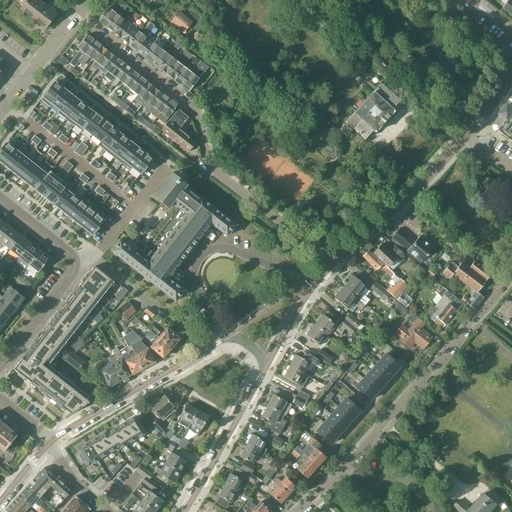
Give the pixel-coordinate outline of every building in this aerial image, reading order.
[(15,0),(22,6),(20,9),(45,29),(56,15),(54,12),(55,11),(53,9),(56,4),(51,0),(47,7),(41,3),(43,1),(41,0),(15,0)] [(119,0),(116,5),(120,8),(124,3),(120,0),(119,0)] [(506,15),(511,19),(511,0),(510,0),(503,8),(508,12),(506,15)] [(124,3),(120,8),(124,11),(128,6),(124,3)] [(98,21),(105,27),(117,12),(112,8),(111,10),(108,8),(98,21)] [(105,27),(113,33),(123,20),(119,17),(122,14),(118,10),(117,12),(105,27)] [(192,22),(179,12),(171,22),(184,33),(192,22)] [(113,33),(120,39),(132,24),(128,21),(127,23),(123,20),(113,33)] [(120,39),(128,45),(138,32),(134,29),(137,26),(133,23),(132,24),(120,39)] [(147,36),(150,32),(154,26),(150,23),(141,34),(138,32),(128,45),(135,51),(147,36)] [(154,26),(150,32),(154,35),(159,30),(154,26)] [(78,62),(94,41),(87,35),(77,47),(80,50),(69,63),(74,67),(78,62)] [(135,51),(143,56),(153,44),(150,41),(151,40),(147,36),(135,51)] [(143,56),(151,63),(163,47),(165,44),(157,38),(153,44),(143,56)] [(92,60),(102,47),(94,41),(78,62),(82,66),(89,57),(92,60)] [(175,47),(183,53),(185,50),(178,43),(175,47)] [(96,70),(109,53),(102,47),(92,60),(95,62),(91,67),(96,70)] [(151,63),(158,68),(168,56),(172,51),(169,48),(167,50),(163,47),(151,63)] [(185,50),(183,53),(182,54),(189,60),(193,56),(185,50)] [(105,74),(117,59),(109,53),(96,70),(92,76),(91,77),(90,78),(93,80),(94,78),(95,79),(102,71),(105,74)] [(68,61),(61,56),(58,60),(64,66),(68,61)] [(158,68),(165,74),(176,60),(172,57),(171,58),(168,56),(158,68)] [(191,63),(196,66),(196,67),(200,61),(196,58),(191,63)] [(125,65),(117,59),(105,74),(103,76),(111,82),(125,65)] [(165,74),(173,80),(183,67),(180,65),(181,63),(176,60),(165,74)] [(192,71),(181,86),(188,92),(198,79),(194,76),(200,70),(203,72),(207,67),(200,61),(196,67),(196,66),(192,71)] [(122,83),(132,70),(125,65),(111,82),(109,84),(106,88),(107,88),(111,84),(114,87),(119,81),(122,83)] [(173,80),(181,86),(192,71),(190,70),(191,69),(188,67),(186,70),(183,67),(173,80)] [(127,92),(140,76),(132,70),(122,83),(125,85),(123,89),(127,92)] [(87,81),(90,78),(91,77),(83,71),(80,76),(87,81)] [(137,95),(147,82),(140,76),(127,92),(132,96),(135,93),(137,95)] [(55,82),(41,100),(49,107),(64,89),(55,82)] [(141,106),(155,88),(147,82),(137,95),(140,97),(132,108),(137,111),(141,106)] [(391,110),(399,101),(381,84),(340,129),(347,136),(354,129),(364,139),(372,130),(374,133),(393,112),(391,110)] [(152,107),(162,94),(155,88),(141,106),(149,112),(153,107),(152,107)] [(64,89),(49,107),(50,107),(52,104),(59,110),(57,113),(58,113),(72,95),(64,89)] [(158,114),(170,100),(162,94),(152,107),(153,107),(156,110),(155,111),(158,114)] [(72,95),(58,113),(65,119),(80,102),(72,95)] [(110,99),(118,105),(121,101),(114,95),(110,99)] [(492,128),(511,142),(511,99),(500,115),(501,116),(492,128)] [(177,106),(170,100),(158,114),(156,117),(164,123),(177,106)] [(121,101),(118,105),(125,111),(129,106),(121,101)] [(80,102),(65,119),(73,125),(87,108),(80,102)] [(87,108),(73,125),(74,126),(75,125),(82,131),(80,133),(81,133),(96,114),(87,108)] [(178,109),(161,130),(188,152),(195,143),(183,133),(184,133),(179,129),(188,118),(178,109)] [(96,114),(81,133),(89,140),(104,121),(101,119),(96,114)] [(149,127),(152,124),(151,124),(155,118),(152,115),(145,124),(149,127)] [(104,121),(89,140),(97,146),(112,127),(106,123),(104,121)] [(112,127),(97,146),(98,145),(105,151),(120,133),(112,127)] [(120,133),(105,151),(113,158),(127,140),(120,133)] [(9,140),(0,151),(0,162),(3,165),(17,147),(9,140)] [(127,140),(113,158),(121,164),(136,146),(127,140)] [(136,146),(121,164),(122,164),(122,163),(130,169),(144,152),(136,146)] [(17,147),(3,165),(11,171),(26,154),(17,147)] [(144,152),(130,169),(130,170),(132,168),(141,175),(152,159),(144,152)] [(26,154),(11,171),(19,178),(33,160),(26,154)] [(33,160),(19,178),(27,184),(42,166),(33,160)] [(42,166),(27,184),(35,190),(50,172),(50,171),(49,172),(42,166)] [(35,190),(35,191),(41,195),(43,197),(58,178),(50,172),(35,190)] [(119,240),(111,251),(175,302),(178,298),(180,298),(182,296),(181,294),(183,291),(168,279),(187,254),(188,255),(190,254),(192,254),(193,252),(193,251),(193,249),(192,248),(211,224),(227,236),(230,232),(232,232),(233,231),(232,229),(235,225),(199,197),(198,197),(184,186),(185,185),(183,183),(185,181),(184,176),(180,173),(175,174),(174,176),(171,174),(153,197),(167,208),(172,202),(186,213),(172,232),(171,232),(169,232),(168,232),(167,233),(166,234),(166,236),(166,237),(167,238),(147,263),(134,252),(135,249),(128,243),(126,246),(119,240)] [(58,178),(43,197),(45,198),(51,203),(66,184),(58,178)] [(66,184),(51,203),(59,209),(73,192),(66,185),(67,185),(66,184)] [(73,192),(59,209),(67,216),(81,198),(73,192)] [(81,198),(67,216),(75,222),(89,204),(81,198)] [(89,204),(75,222),(83,228),(97,210),(89,204)] [(97,210),(83,228),(92,235),(106,218),(97,210)] [(0,240),(10,228),(4,224),(6,222),(1,219),(0,220),(0,240)] [(0,240),(0,242),(9,249),(21,234),(16,231),(15,232),(10,228),(0,240)] [(389,242),(393,245),(394,244),(405,256),(408,253),(421,263),(434,248),(420,236),(415,241),(399,228),(391,238),(392,238),(389,242)] [(445,233),(442,237),(448,243),(452,238),(445,233)] [(9,249),(19,257),(29,244),(24,239),(25,238),(21,234),(9,249)] [(450,248),(457,253),(461,247),(453,241),(448,246),(450,248)] [(19,257),(28,265),(40,250),(36,246),(35,248),(29,244),(19,257)] [(381,245),(373,253),(387,268),(395,260),(399,264),(407,257),(405,256),(394,244),(393,245),(387,251),(381,245)] [(40,250),(28,265),(38,273),(49,259),(43,255),(45,253),(40,250)] [(387,268),(373,253),(369,250),(362,257),(375,271),(380,267),(391,278),(396,283),(392,288),(390,286),(386,291),(396,299),(408,286),(400,279),(394,275),(387,268)] [(452,275),(475,292),(476,293),(482,286),(458,267),(452,261),(442,274),(449,280),(452,275)] [(0,262),(0,269),(6,274),(10,268),(7,265),(6,267),(0,262)] [(462,262),(458,267),(482,286),(491,275),(474,262),(469,268),(462,262)] [(92,265),(11,368),(69,413),(87,402),(83,396),(85,394),(45,363),(51,355),(54,357),(66,343),(64,341),(111,281),(92,265)] [(436,273),(429,268),(426,272),(432,277),(436,273)] [(9,276),(15,281),(19,277),(12,272),(9,276)] [(353,275),(343,287),(365,305),(370,300),(361,293),(366,286),(353,275)] [(19,277),(15,281),(27,290),(31,285),(19,276),(19,277)] [(391,295),(386,291),(375,282),(369,288),(381,298),(386,301),(391,295)] [(443,328),(456,311),(457,311),(463,304),(456,298),(452,302),(449,299),(452,295),(440,284),(434,291),(437,294),(433,300),(437,303),(433,307),(436,310),(432,314),(429,318),(443,328)] [(365,305),(343,287),(334,298),(347,309),(348,309),(352,312),(356,306),(361,310),(365,305)] [(11,288),(2,298),(17,310),(21,305),(19,304),(24,298),(11,288)] [(476,293),(475,292),(469,300),(464,297),(462,300),(465,303),(466,303),(474,309),(483,298),(476,293)] [(397,301),(399,303),(403,306),(406,308),(411,302),(402,295),(397,301)] [(2,298),(0,300),(0,311),(8,318),(13,312),(14,314),(17,310),(2,298)] [(118,310),(122,315),(131,307),(127,302),(118,310)] [(403,306),(399,303),(395,308),(399,311),(403,306)] [(131,307),(122,315),(126,319),(135,312),(131,307)] [(157,314),(149,308),(143,311),(151,317),(157,314)] [(0,311),(0,327),(2,329),(5,325),(4,323),(8,318),(0,311)] [(323,314),(314,325),(327,336),(330,332),(333,334),(334,333),(339,337),(345,330),(351,334),(356,329),(344,319),(340,324),(337,322),(336,325),(323,314)] [(349,314),(344,319),(356,329),(359,332),(364,327),(360,324),(361,323),(349,314)] [(402,325),(396,333),(401,338),(399,340),(409,348),(414,342),(422,349),(431,338),(420,328),(423,324),(414,316),(410,321),(414,324),(408,331),(402,325)] [(327,336),(314,325),(305,336),(318,346),(327,336)] [(154,327),(150,331),(171,349),(173,346),(176,348),(181,341),(167,329),(162,334),(154,327)] [(121,334),(123,337),(127,335),(131,342),(130,342),(132,346),(131,346),(137,356),(136,356),(143,369),(154,362),(147,350),(141,343),(140,342),(142,341),(133,332),(131,334),(127,330),(121,334)] [(171,349),(150,331),(147,335),(153,340),(148,346),(163,358),(171,349)] [(120,351),(119,352),(132,375),(143,369),(136,356),(137,356),(131,346),(132,346),(130,342),(131,342),(127,335),(123,337),(128,347),(125,349),(124,349),(120,351)] [(78,341),(73,344),(71,346),(75,351),(83,344),(81,345),(78,341)] [(107,358),(111,364),(120,381),(132,375),(119,352),(117,347),(112,350),(114,354),(107,358)] [(316,356),(329,364),(332,359),(320,350),(316,356)] [(64,360),(77,370),(84,361),(71,351),(64,360)] [(306,369),(309,363),(313,365),(317,359),(305,352),(302,358),(296,355),(289,366),(303,374),(303,375),(308,377),(311,372),(306,369)] [(385,354),(377,363),(392,376),(400,367),(385,354)] [(111,364),(106,367),(102,361),(96,365),(109,387),(120,381),(111,364)] [(392,376),(377,363),(370,371),(385,384),(392,376)] [(303,374),(289,366),(283,378),(297,386),(298,385),(302,387),(308,377),(303,375),(303,374)] [(328,380),(333,384),(342,373),(336,369),(327,379),(328,380)] [(385,384),(370,371),(363,379),(378,392),(385,384)] [(370,400),(378,392),(363,379),(356,387),(370,400)] [(328,380),(324,386),(328,389),(333,384),(328,380)] [(328,389),(324,386),(320,390),(324,394),(328,389)] [(300,391),(297,396),(306,401),(309,396),(300,391)] [(306,401),(297,396),(290,393),(287,399),(293,402),(292,402),(303,408),(306,401)] [(273,395),(267,406),(284,416),(285,416),(292,405),(273,395)] [(150,408),(159,419),(169,410),(175,414),(178,409),(173,406),(164,396),(150,408)] [(345,398),(338,407),(352,420),(360,411),(345,398)] [(177,423),(187,428),(197,411),(186,405),(179,418),(177,423)] [(284,416),(267,406),(261,417),(267,420),(264,426),(279,435),(286,422),(282,419),(284,416)] [(338,407),(331,415),(345,428),(352,420),(338,407)] [(197,411),(187,428),(198,435),(208,417),(197,411)] [(134,413),(125,419),(135,436),(145,430),(134,413)] [(345,428),(331,415),(323,423),(338,436),(345,428)] [(125,419),(116,425),(126,442),(135,436),(125,419)] [(157,420),(152,424),(154,427),(162,436),(166,430),(157,420)] [(323,423),(316,431),(331,444),(338,436),(323,423)] [(4,425),(0,429),(0,450),(3,452),(17,435),(4,425)] [(106,429),(105,429),(117,448),(126,442),(116,425),(107,431),(106,429)] [(154,427),(149,431),(158,440),(162,436),(154,427)] [(166,430),(162,436),(176,444),(178,445),(181,440),(172,435),(175,431),(168,427),(166,430)] [(105,429),(96,435),(107,452),(116,446),(117,448),(105,429)] [(283,441),(269,433),(265,439),(280,447),(283,441)] [(252,434),(246,446),(263,455),(267,450),(261,447),(264,441),(252,434)] [(96,435),(87,441),(98,458),(107,452),(96,435)] [(176,444),(162,436),(158,443),(172,451),(176,444)] [(291,447),(294,450),(294,449),(316,468),(326,458),(319,452),(323,448),(317,443),(311,437),(306,442),(310,446),(303,452),(297,446),(297,447),(294,444),(291,447)] [(181,440),(178,445),(185,449),(189,442),(182,438),(181,440)] [(87,441),(78,447),(81,451),(79,453),(83,460),(85,459),(88,464),(98,458),(87,441)] [(263,455),(246,446),(240,457),(252,464),(255,457),(260,460),(263,455)] [(394,451),(405,461),(410,455),(400,446),(394,451)] [(294,449),(294,450),(291,453),(296,459),(299,456),(304,461),(296,470),(306,479),(316,468),(294,449)] [(171,453),(165,464),(180,472),(186,461),(171,453)] [(279,461),(286,467),(290,463),(283,457),(279,461)] [(267,465),(272,469),(276,463),(272,459),(267,465)] [(240,469),(246,472),(251,475),(255,468),(244,462),(240,469)] [(180,472),(165,464),(161,470),(156,467),(154,471),(159,474),(159,475),(174,483),(180,472)] [(136,471),(145,478),(146,478),(149,480),(152,475),(140,466),(136,471)] [(43,468),(31,481),(59,505),(63,499),(71,491),(46,468),(43,468)] [(266,476),(270,479),(275,472),(271,469),(266,476)] [(252,483),(257,487),(259,485),(261,482),(256,477),(256,478),(251,475),(246,472),(243,478),(252,484),(252,483)] [(230,474),(224,485),(243,495),(246,489),(240,486),(243,481),(230,474)] [(261,482),(264,485),(270,479),(266,476),(261,482)] [(278,486),(277,486),(288,495),(296,486),(286,477),(281,482),(277,478),(273,482),(278,486)] [(145,496),(140,502),(154,511),(162,501),(152,493),(158,485),(149,480),(146,478),(145,478),(141,483),(140,482),(135,489),(145,496)] [(31,481),(25,487),(50,509),(52,511),(59,505),(31,481)] [(234,498),(244,503),(248,498),(243,495),(224,485),(218,496),(220,497),(217,502),(219,504),(219,505),(226,508),(229,502),(231,503),(234,498)] [(257,487),(255,489),(263,496),(267,492),(259,485),(257,487)] [(288,495),(277,486),(270,495),(280,504),(288,495)] [(25,487),(18,495),(31,507),(36,511),(47,511),(50,509),(25,487)] [(491,511),(497,505),(497,504),(502,499),(489,488),(484,493),(470,509),(460,500),(455,505),(462,511),(491,511)] [(121,505),(126,510),(136,498),(131,494),(121,505)] [(18,495),(12,502),(23,511),(31,511),(29,509),(31,507),(18,495)] [(85,504),(83,504),(74,497),(62,511),(60,511),(87,511),(89,510),(89,507),(85,504)] [(249,497),(248,498),(244,503),(244,504),(253,511),(270,511),(271,511),(261,502),(256,507),(251,502),(253,500),(249,497)] [(23,511),(12,502),(4,510),(6,511),(23,511)] [(154,511),(140,502),(133,511),(154,511)]
